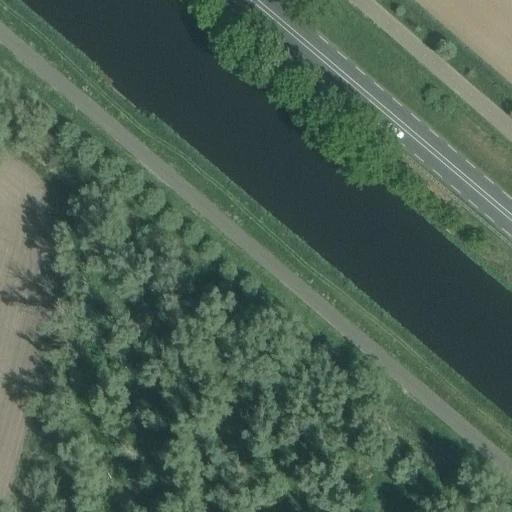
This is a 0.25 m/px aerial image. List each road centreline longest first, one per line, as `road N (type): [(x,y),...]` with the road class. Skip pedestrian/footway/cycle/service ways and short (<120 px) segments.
road 1 (unclassified): [(511,475),(0,38)]
road 2 (primary): [(511,219),(252,0)]
road 3 (unclassified): [(511,136),(353,0)]
